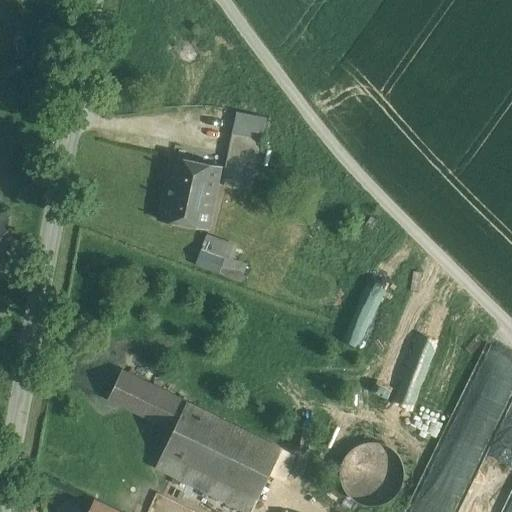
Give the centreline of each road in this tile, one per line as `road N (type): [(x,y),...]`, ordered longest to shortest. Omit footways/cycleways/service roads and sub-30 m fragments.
road 1 (secondary): [(91,0),(0,511)]
road 2 (unclassified): [(223,0),(323,134),(511,328)]
